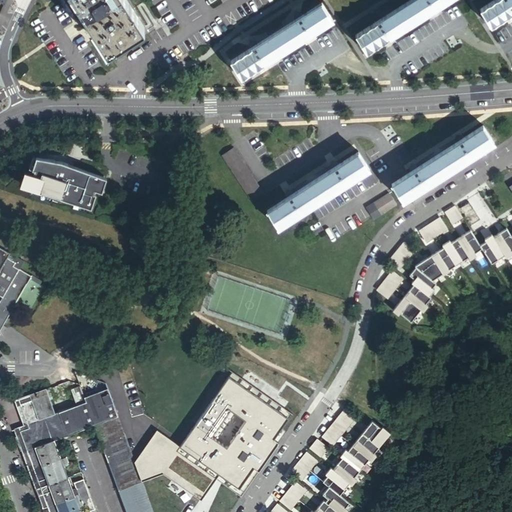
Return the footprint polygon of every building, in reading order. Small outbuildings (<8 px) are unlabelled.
[(68,0),(81,20),(87,16),(108,48),(144,25),(127,0),(68,0)] [(444,0),(410,0),(356,35),(366,51),(444,0)] [(511,11),(511,0),(494,0),(481,9),(492,25),(511,11)] [(332,18),(322,3),(231,60),(242,76),(332,18)] [(493,141),(482,124),(392,183),(403,199),(493,141)] [(263,192),(234,146),(222,154),(251,200),(263,192)] [(369,167),(359,151),(268,209),(279,225),(369,167)] [(62,161),(37,157),(32,157),(28,171),(31,172),(30,175),(24,174),(20,188),(92,208),(96,193),(95,193),(96,190),(99,190),(104,176),(68,166),(68,164),(62,161)] [(396,203),(389,192),(366,206),(374,218),(396,203)] [(448,209),(455,221),(464,216),(456,204),(448,209)] [(438,218),(431,223),(438,234),(446,229),(438,218)] [(423,228),(430,239),(438,234),(431,223),(423,228)] [(511,233),(508,227),(495,235),(506,253),(508,256),(511,253),(511,233)] [(483,247),(481,244),(475,233),(472,229),(458,237),(470,256),(471,258),(478,254),(476,251),(483,247)] [(506,253),(495,235),(493,233),(486,237),(488,240),(481,244),(483,247),(493,262),(506,253)] [(470,256),(458,237),(452,241),(451,238),(444,243),(445,246),(457,264),(470,256)] [(404,242),(398,249),(408,258),(414,251),(404,242)] [(0,269),(8,257),(10,252),(0,246),(0,269)] [(457,264),(445,246),(432,254),(443,272),(444,273),(451,269),(450,268),(457,264)] [(392,257),(402,265),(408,258),(398,249),(392,257)] [(10,252),(8,257),(16,261),(14,265),(20,268),(24,260),(10,252)] [(443,272),(432,254),(415,264),(417,265),(433,278),(443,272)] [(0,294),(3,296),(0,300),(0,330),(30,278),(40,284),(42,280),(32,274),(31,275),(20,268),(14,265),(16,261),(8,257),(0,269),(0,294)] [(433,278),(417,265),(410,273),(415,277),(412,280),(415,282),(430,295),(435,288),(433,287),(437,282),(433,278)] [(392,271),(386,278),(396,287),(402,280),(392,271)] [(386,278),(380,285),(390,294),(396,287),(386,278)] [(430,295),(415,282),(405,294),(422,308),(424,310),(429,304),(427,302),(432,296),(430,295)] [(422,308),(405,294),(393,309),(399,313),(400,311),(412,320),(422,308)] [(152,372),(122,381),(132,414),(151,408),(154,415),(173,409),(170,398),(180,395),(183,403),(202,397),(199,386),(213,381),(206,358),(174,368),(167,346),(146,352),(152,372)] [(201,500),(217,478),(220,474),(244,491),(279,442),(274,438),(292,413),(232,371),(180,445),(157,429),(141,452),(150,478),(163,473),(201,500)] [(82,383),(71,387),(78,405),(88,401),(85,393),(82,383)] [(109,384),(85,393),(88,401),(78,405),(90,412),(96,426),(120,417),(109,384)] [(46,390),(19,399),(28,423),(54,413),(46,390)] [(90,412),(78,405),(60,411),(68,435),(96,426),(90,412)] [(357,415),(346,406),(340,413),(351,422),(357,415)] [(68,435),(60,411),(54,413),(28,423),(29,427),(20,431),(27,450),(55,440),(68,435)] [(120,417),(96,426),(102,444),(127,436),(120,417)] [(347,427),(336,419),(330,426),(341,434),(347,427)] [(373,420),(363,432),(379,445),(391,432),(383,425),(382,427),(373,420)] [(335,442),(341,434),(330,426),(324,433),(335,442)] [(379,445),(363,432),(352,444),(369,458),(372,460),(376,454),(374,452),(379,445)] [(127,436),(102,444),(110,464),(134,455),(127,436)] [(322,453),(328,446),(318,438),(312,445),(322,453)] [(55,440),(27,450),(34,468),(62,458),(55,440)] [(359,470),(369,458),(352,444),(348,449),(346,448),(340,454),(343,456),(359,470)] [(315,462),(305,453),(299,461),(309,469),(315,462)] [(120,492),(144,483),(134,455),(110,464),(120,492)] [(354,476),(359,470),(343,456),(333,468),(350,482),(352,483),(357,478),(354,476)] [(34,468),(41,488),(68,477),(62,458),(34,468)] [(304,477),(309,469),(299,461),(293,468),(304,477)] [(350,482),(333,468),(331,466),(326,473),(328,474),(323,480),(329,485),(340,494),(350,482)] [(41,488),(47,506),(89,491),(85,480),(71,485),(68,477),(41,488)] [(126,511),(154,511),(144,483),(120,492),(126,511)] [(294,483),(288,490),(298,499),(304,492),(294,483)] [(340,494),(329,485),(323,493),(328,497),(325,501),(338,511),(344,511),(348,509),(345,507),(349,502),(340,494)] [(288,490),(282,497),(293,506),(298,499),(288,490)] [(89,491),(47,506),(49,511),(87,511),(96,509),(89,491)] [(338,511),(325,501),(323,499),(313,511),(314,511),(338,511)] [(278,503),(272,509),(275,511),(287,511),(289,511),(278,503)]
